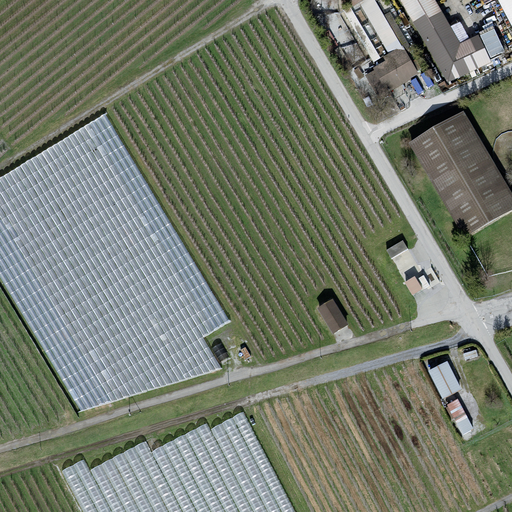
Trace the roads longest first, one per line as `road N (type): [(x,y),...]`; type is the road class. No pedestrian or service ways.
road 1 (track): [(0,449),(465,309)]
road 2 (unclassified): [(511,388),(283,0)]
road 3 (unknown): [(283,0),(0,178)]
